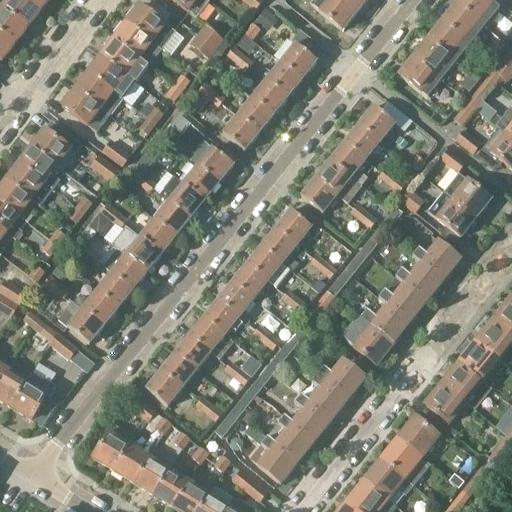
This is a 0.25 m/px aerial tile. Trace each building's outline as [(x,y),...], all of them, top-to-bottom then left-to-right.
[(0,0),(0,8),(2,10),(28,30),(41,12),(24,0),(0,0)] [(24,0),(41,12),(50,0),(24,0)] [(168,0),(196,21),(209,5),(203,0),(168,0)] [(260,0),(239,0),(254,11),(256,12),(263,2),(260,0)] [(339,0),(320,0),(314,9),(343,32),(357,14),(339,0)] [(339,0),(357,14),(368,0),(339,0)] [(484,0),(460,0),(456,6),(485,30),(492,21),(499,12),(484,0)] [(456,6),(441,24),(470,48),(479,38),(485,30),(456,6)] [(139,7),(126,25),(151,44),(161,52),(162,52),(176,34),(165,26),(165,27),(139,7)] [(0,34),(16,46),(28,30),(2,10),(0,8),(0,34)] [(441,24),(427,42),(456,66),(464,56),(470,48),(441,24)] [(126,25),(113,41),(148,69),(154,60),(161,52),(151,44),(126,25)] [(253,26),(246,36),(255,43),(263,34),(253,26)] [(204,29),(197,38),(217,54),(224,45),(224,44),(204,29)] [(0,62),(2,64),(16,46),(0,34),(0,62)] [(197,38),(189,47),(189,48),(209,63),(210,61),(217,54),(197,38)] [(113,41),(101,58),(126,78),(135,84),(136,85),(148,69),(113,41)] [(427,42),(413,60),(442,84),(449,75),(456,66),(427,42)] [(296,46),(281,64),(303,81),(317,63),(296,46)] [(234,50),(228,57),(238,65),(244,58),(234,50)] [(511,58),(507,54),(499,64),(507,70),(511,63),(511,58)] [(101,58),(87,75),(121,102),(128,93),(135,84),(126,78),(101,58)] [(244,58),(238,65),(248,73),(254,66),(244,58)] [(413,60),(398,78),(428,101),(434,93),(442,84),(413,60)] [(511,63),(507,70),(500,79),(505,84),(511,75),(511,63)] [(265,73),(261,77),(267,82),(288,99),(303,81),(281,64),(273,75),(269,72),(265,73)] [(499,64),(491,74),(499,80),(500,79),(507,70),(499,64)] [(491,74),(484,83),(491,89),(499,80),(491,74)] [(87,75),(75,91),(109,118),(121,102),(87,75)] [(181,79),(174,89),(183,96),(190,86),(181,79)] [(267,82),(253,100),(274,117),(288,99),(267,82)] [(484,83),(476,93),(483,99),(491,89),(484,83)] [(203,87),(198,94),(209,102),(214,95),(203,87)] [(174,89),(166,99),(175,106),(183,96),(174,89)] [(75,91),(62,108),(96,135),(109,118),(75,91)] [(476,93),(468,102),(476,108),(483,99),(476,93)] [(214,95),(209,102),(220,110),(225,104),(214,95)] [(253,100),(238,118),(260,135),(274,117),(253,100)] [(468,102),(460,112),(468,118),(476,108),(468,102)] [(495,116),(490,123),(500,131),(506,136),(508,138),(511,140),(511,109),(502,122),(495,116)] [(373,110),(359,128),(380,145),(394,127),(393,126),(380,115),(373,110)] [(155,111),(147,122),(156,128),(164,118),(155,111)] [(460,112),(453,122),(459,127),(460,128),(460,127),(468,118),(460,112)] [(238,118),(223,136),(241,150),(245,153),(260,135),(238,118)] [(147,122),(139,132),(148,139),(156,128),(147,122)] [(459,127),(451,138),(474,157),(481,148),(463,133),(465,130),(460,127),(460,128),(459,127)] [(359,128),(344,146),(365,163),(380,145),(359,128)] [(500,131),(484,150),(511,172),(511,140),(508,138),(506,136),(500,131)] [(43,135),(31,150),(56,169),(62,174),(74,158),(43,135)] [(165,136),(160,143),(169,151),(170,151),(175,144),(165,136)] [(175,144),(170,151),(180,159),(185,152),(175,144)] [(205,144),(191,162),(198,168),(220,186),(234,168),(229,164),(213,150),(205,144)] [(111,145),(103,155),(122,169),(130,159),(111,145)] [(344,146),(330,164),(351,181),(361,189),(368,181),(357,173),(365,163),(344,146)] [(31,150),(19,166),(53,192),(60,182),(51,176),(56,169),(31,150)] [(449,153),(442,161),(459,175),(466,166),(449,153)] [(416,156),(410,164),(418,171),(425,162),(416,156)] [(147,157),(140,166),(150,174),(157,165),(147,157)] [(100,159),(92,169),(110,183),(118,173),(100,159)] [(330,164),(315,182),(336,199),(346,207),(354,198),(361,189),(351,181),(330,164)] [(19,166),(6,182),(32,202),(40,208),(53,192),(19,166)] [(190,179),(184,186),(206,204),(220,186),(198,168),(190,179)] [(138,169),(131,177),(142,186),(148,178),(138,169)] [(385,173),(379,180),(389,188),(395,181),(385,173)] [(460,176),(445,195),(476,220),(492,201),(460,176)] [(148,178),(142,186),(151,194),(157,186),(148,178)] [(167,189),(160,197),(170,204),(191,222),(206,204),(184,186),(175,179),(167,189)] [(395,181),(389,188),(399,196),(405,189),(395,181)] [(6,182),(0,190),(0,204),(19,219),(27,225),(35,215),(26,209),(32,202),(6,182)] [(315,182),(301,200),(322,217),(336,199),(315,182)] [(410,191),(401,203),(415,214),(425,202),(410,191)] [(445,195),(429,214),(448,229),(461,239),(476,220),(445,195)] [(86,198),(77,210),(84,215),(93,204),(86,198)] [(0,204),(0,230),(6,235),(15,243),(23,232),(14,225),(19,219),(0,204)] [(170,204),(155,222),(177,240),(191,222),(170,204)] [(110,206),(101,216),(112,224),(120,214),(110,206)] [(356,209),(350,216),(360,224),(366,217),(356,209)] [(394,209),(386,219),(393,225),(401,214),(394,209)] [(77,210),(70,220),(77,225),(84,215),(77,210)] [(290,213),(276,231),(298,248),(312,230),(290,213)] [(120,214),(112,224),(122,231),(129,221),(120,214)] [(366,217),(360,224),(370,232),(376,225),(366,217)] [(386,219),(377,230),(384,235),(393,225),(386,219)] [(155,222),(141,240),(163,258),(177,240),(155,222)] [(128,230),(114,248),(119,252),(127,258),(148,275),(163,258),(141,240),(128,230)] [(377,230),(369,241),(376,246),(384,235),(377,230)] [(58,231),(50,243),(58,249),(67,237),(58,231)] [(276,231),(262,249),(283,266),(283,267),(290,273),(293,274),(299,266),(289,259),(291,256),(298,248),(276,231)] [(369,241),(360,251),(367,257),(376,246),(369,241)] [(50,243),(43,252),(51,259),(58,249),(50,243)] [(420,251),(413,258),(421,265),(422,264),(444,282),(461,262),(439,243),(428,257),(420,251)] [(79,244),(74,251),(84,259),(89,251),(88,250),(79,244)] [(262,249),(247,267),(269,284),(277,290),(290,273),(283,267),(283,266),(262,249)] [(89,251),(84,259),(94,267),(99,259),(89,251)] [(360,251),(352,262),(358,267),(367,257),(360,251)] [(119,252),(104,269),(112,276),(134,293),(148,275),(127,258),(119,252)] [(316,259),(310,266),(320,274),(326,267),(316,259)] [(352,262),(343,272),(350,278),(358,267),(352,262)] [(403,272),(397,279),(405,286),(405,285),(427,303),(444,282),(422,264),(421,265),(411,278),(403,272)] [(38,267),(30,277),(37,283),(46,273),(38,267)] [(247,267),(233,285),(255,302),(269,284),(247,267)] [(326,267),(320,274),(330,282),(336,275),(326,267)] [(343,272),(335,283),(341,288),(350,278),(343,272)] [(112,276),(98,294),(119,311),(134,293),(112,276)] [(53,277),(45,287),(55,295),(63,285),(53,277)] [(335,283),(326,294),(333,299),(341,288),(335,283)] [(7,284),(0,295),(0,296),(19,307),(24,299),(26,295),(7,284)] [(63,285),(55,295),(64,302),(72,292),(63,285)] [(233,285),(218,303),(240,320),(255,302),(233,285)] [(386,293),(380,300),(386,306),(388,307),(388,306),(411,324),(427,303),(405,285),(405,286),(394,299),(386,293)] [(84,311),(84,312),(105,329),(119,311),(98,294),(89,305),(84,311)] [(326,294),(318,304),(324,310),(333,299),(326,294)] [(288,295),(282,302),(292,310),(298,303),(288,295)] [(0,296),(0,309),(13,317),(19,307),(0,296)] [(218,303),(204,321),(226,338),(240,320),(218,303)] [(298,303),(292,310),(302,318),(308,311),(298,303)] [(511,304),(510,303),(493,324),(511,339),(511,304)] [(318,304),(309,315),(316,320),(324,310),(318,304)] [(368,314),(362,321),(393,346),(411,324),(388,306),(388,307),(386,306),(384,309),(375,320),(368,314)] [(76,321),(69,330),(91,347),(105,329),(84,312),(76,321)] [(29,314),(22,322),(34,332),(41,323),(29,314)] [(204,321),(189,339),(208,353),(211,356),(221,363),(235,345),(226,338),(204,321)] [(362,321),(345,343),(374,366),(376,368),(393,346),(362,321)] [(41,323),(34,332),(51,346),(58,337),(41,323)] [(511,339),(493,324),(476,345),(499,363),(507,370),(511,363),(511,339)] [(299,327),(290,338),(298,344),(306,333),(299,327)] [(260,330),(254,338),(263,346),(270,338),(260,330)] [(51,346),(49,348),(67,363),(76,352),(58,337),(51,346)] [(270,338),(263,346),(273,353),(280,345),(270,338)] [(290,338),(282,349),(289,355),(298,344),(290,338)] [(189,339),(175,357),(196,374),(211,356),(208,353),(189,339)] [(476,345),(459,366),(481,385),(499,363),(476,345)] [(282,349),(273,359),(281,365),(289,355),(282,349)] [(175,357),(160,375),(182,393),(196,374),(175,357)] [(273,359),(265,370),(273,376),(281,365),(273,359)] [(325,369),(318,378),(348,402),(365,381),(343,363),(333,376),(325,369)] [(6,373),(0,382),(0,403),(11,410),(32,377),(12,364),(6,373)] [(233,364),(225,373),(235,382),(243,371),(233,364)] [(459,366),(442,387),(465,405),(473,412),(489,392),(481,385),(459,366)] [(265,370),(257,381),(264,387),(273,376),(265,370)] [(243,371),(235,382),(244,389),(245,390),(253,379),(243,371)] [(160,375),(146,393),(168,410),(182,393),(160,375)] [(32,377),(11,410),(31,423),(44,403),(46,400),(49,401),(56,389),(44,381),(43,383),(32,377)] [(319,392),(309,405),(331,423),(348,402),(318,378),(311,386),(319,392)] [(248,391),(248,392),(256,397),(264,387),(257,381),(248,391)] [(442,387),(425,409),(447,427),(465,405),(442,387)] [(248,392),(240,402),(247,408),(256,397),(248,392)] [(302,414),(292,427),(314,444),(331,423),(309,405),(301,399),(294,407),(302,414)] [(203,400),(196,409),(206,417),(213,409),(203,400)] [(136,401),(129,411),(147,426),(155,416),(136,401)] [(240,402),(231,413),(239,419),(247,408),(240,402)] [(213,409),(206,417),(216,426),(223,417),(213,409)] [(231,413),(223,424),(230,430),(239,419),(231,413)] [(415,421),(398,442),(420,460),(426,453),(437,439),(419,424),(415,421)] [(155,432),(163,439),(170,429),(162,423),(155,432)] [(223,424),(215,434),(222,440),(230,430),(223,424)] [(292,427),(275,448),(297,466),(314,444),(292,427)] [(250,428),(244,436),(249,440),(261,449),(269,456),(258,469),(280,487),(297,466),(275,448),(267,441),(255,432),(250,428)] [(113,429),(93,461),(113,473),(129,446),(133,441),(113,429)] [(181,438),(173,447),(181,453),(189,444),(181,438)] [(511,442),(507,439),(490,460),(496,466),(511,446),(511,442)] [(398,442),(381,463),(413,489),(430,467),(420,460),(398,442)] [(129,446),(113,473),(132,485),(146,462),(149,458),(129,446)] [(146,462),(132,485),(154,499),(167,477),(171,471),(174,465),(152,452),(149,458),(146,462)] [(199,453),(191,462),(199,468),(207,459),(199,453)] [(223,459),(215,468),(224,475),(231,466),(223,459)] [(381,463),(364,484),(387,503),(396,491),(405,497),(405,498),(413,489),(381,463)] [(167,477),(154,499),(173,510),(177,502),(189,483),(171,471),(167,477)] [(479,473),(463,493),(470,499),(486,478),(479,473)] [(240,474),(233,485),(240,490),(247,479),(240,474)] [(177,502),(173,510),(175,511),(199,511),(208,497),(213,489),(193,477),(189,483),(177,502)] [(247,479),(240,490),(259,505),(267,495),(247,479)] [(364,484),(347,505),(355,511),(379,511),(381,510),(383,511),(395,511),(396,511),(387,503),(364,484)] [(463,493),(448,511),(459,511),(470,499),(463,493)] [(208,497),(199,511),(227,511),(228,510),(208,497)] [(228,510),(227,511),(252,511),(234,501),(228,510)]
